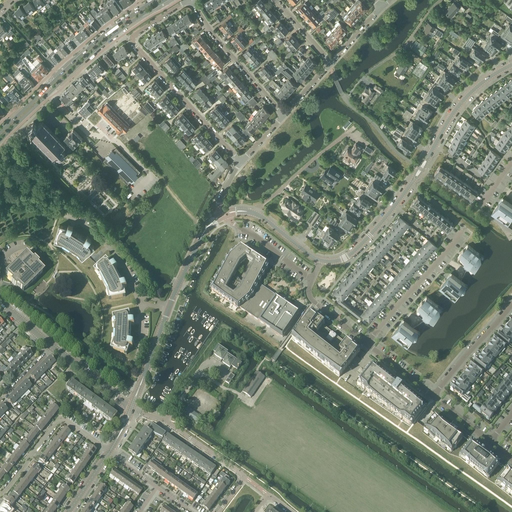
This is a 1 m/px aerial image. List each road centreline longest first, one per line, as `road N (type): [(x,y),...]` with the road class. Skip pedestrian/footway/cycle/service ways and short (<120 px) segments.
road 1 (tertiary): [(319,260),(354,251),(410,185),(461,103),(511,65)]
road 2 (residential): [(130,409),(164,421),(244,477),(218,511)]
road 3 (residential): [(241,162),(132,38)]
road 4 (residential): [(108,452),(58,420),(0,493)]
road 5 (residential): [(283,115),(189,0)]
road 6 (residential): [(366,343),(462,230)]
road 7 (secondary): [(156,0),(43,90)]
road 8 (residential): [(255,213),(354,127)]
road 9 (residential): [(138,299),(98,234),(58,212)]
road 10 (residential): [(433,395),(511,303)]
